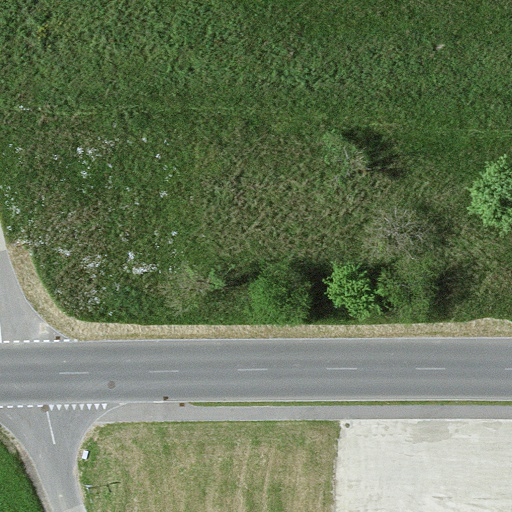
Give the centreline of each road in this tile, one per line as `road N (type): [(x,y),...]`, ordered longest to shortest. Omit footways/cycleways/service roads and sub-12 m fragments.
road 1 (tertiary): [(511,366),(0,373)]
road 2 (track): [(75,511),(21,373),(0,291)]
